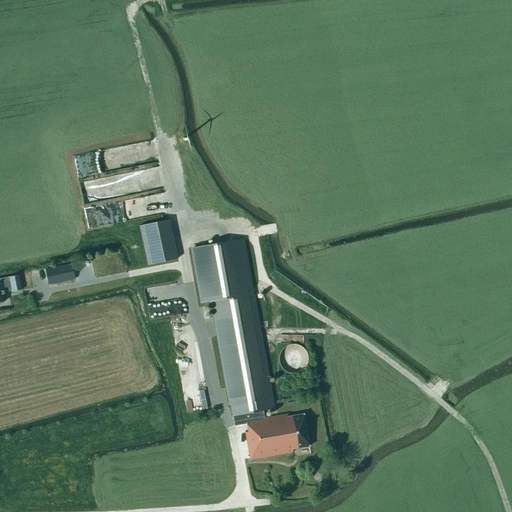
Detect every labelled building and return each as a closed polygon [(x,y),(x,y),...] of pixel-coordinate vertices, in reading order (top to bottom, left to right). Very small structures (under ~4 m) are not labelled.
[(159,221),(128,227),(135,266),(166,261),(159,221)] [(232,234),(192,241),(198,270),(237,263),(232,234)] [(71,264),(44,269),(48,284),(74,279),(71,264)] [(212,300),(232,416),(233,416),(235,426),(247,424),(248,432),(245,432),(250,460),(292,452),(292,449),(310,446),(304,414),(288,417),(288,414),(265,418),(263,410),(273,409),(252,293),(212,300)] [(307,355),(307,353),(306,351),(305,350),(304,349),(302,347),(300,346),(297,345),(296,345),(294,345),(292,345),(289,345),(285,347),(283,349),(281,351),(280,354),(279,356),(279,358),(279,360),(279,363),(281,366),(282,368),(284,370),(285,371),(286,372),(288,373),(290,373),(293,374),(296,373),(299,373),(301,371),(303,370),(305,368),(306,366),(307,365),(307,364),(308,362),(308,360),(308,358),(307,355)] [(331,425),(334,435),(340,433),(337,423),(331,425)]
